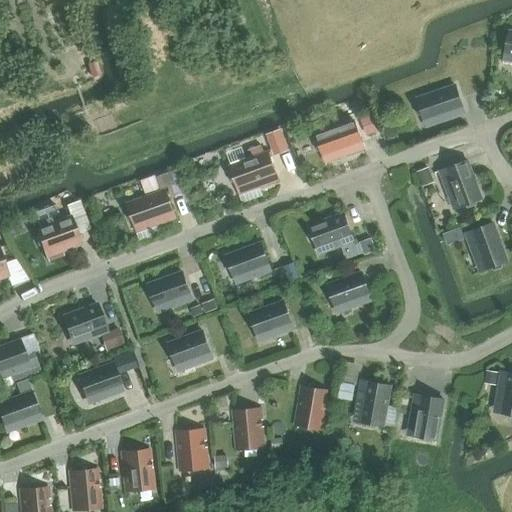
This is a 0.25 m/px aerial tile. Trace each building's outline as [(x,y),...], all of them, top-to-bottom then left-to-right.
[(505,37),(503,46),(506,49),(505,54),(503,64),(511,65),(511,31),(510,31),(509,36),(505,37)] [(415,104),(418,113),(422,113),(424,119),(444,112),(446,117),(464,111),(455,83),(417,96),(418,101),(415,104)] [(322,149),(324,154),(343,147),(345,153),(364,146),(353,118),(315,132),(317,137),(314,140),(317,149),(322,149)] [(232,169),(229,172),(232,180),(236,181),(238,186),(257,179),(259,185),(278,178),(268,150),(230,164),(232,169)] [(482,196),(467,158),(439,168),(447,187),(452,185),(459,204),(465,202),(468,205),(476,202),(476,198),(482,196)] [(126,210),(129,218),(133,218),(135,224),(154,217),(156,223),(175,216),(165,188),(127,201),(129,207),(126,210)] [(309,223),(318,246),(333,240),(335,246),(354,239),(343,211),(309,223)] [(38,232),(35,235),(38,243),(42,244),(44,249),(59,244),(61,249),(80,242),(70,214),(36,227),(38,232)] [(465,231),(472,250),(478,248),(485,267),(490,265),(494,268),(502,265),(502,260),(508,258),(493,220),(465,231)] [(227,253),(235,276),(250,270),(252,276),(271,269),(260,241),(227,253)] [(148,282),(156,305),(171,299),(173,305),(192,298),(182,270),(148,282)] [(327,282),(336,305),(351,300),(353,305),(372,298),(361,270),(327,282)] [(249,311),(258,334),(273,328),(275,334),(294,327),(283,299),(249,311)] [(62,314),(71,336),(85,331),(88,336),(107,329),(96,301),(62,314)] [(168,341),(177,364),(192,358),(194,363),(213,357),(203,328),(168,341)] [(0,370),(8,367),(10,373),(29,366),(19,338),(0,344),(0,370)] [(78,373),(86,396),(101,390),(103,396),(122,389),(112,361),(78,373)] [(502,392),(499,412),(505,413),(506,418),(511,418),(511,373),(500,371),(497,391),(502,392)] [(360,419),(365,420),(366,424),(375,426),(378,422),(383,423),(391,383),(361,378),(358,398),(363,399),(360,419)] [(297,419),(322,423),(328,388),(303,384),(297,419)] [(0,400),(0,412),(4,424),(19,419),(21,424),(40,417),(30,389),(0,400)] [(417,415),(413,435),(419,436),(420,440),(429,442),(431,438),(437,439),(444,399),(415,394),(411,414),(417,415)] [(235,408),(237,443),(263,441),(260,406),(235,408)] [(178,429),(181,464),(206,462),(203,427),(178,429)] [(123,450),(127,484),(152,482),(148,447),(123,450)] [(71,469),(74,504),(99,502),(96,467),(71,469)] [(21,487),(23,511),(48,511),(46,485),(21,487)] [(239,503),(242,511),(245,510),(245,511),(274,511),(274,508),(280,498),(276,489),(239,503)] [(16,511),(16,503),(4,504),(4,511),(16,511)]
